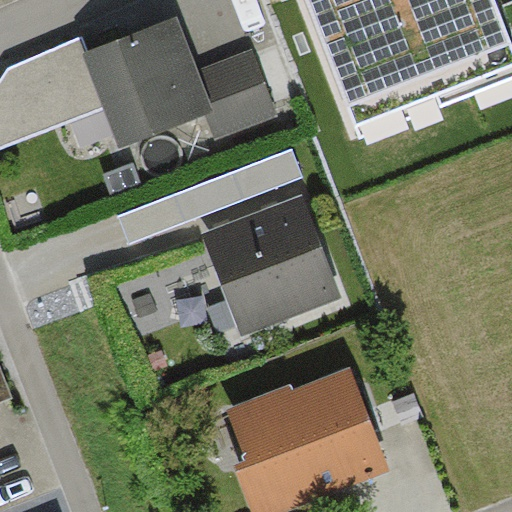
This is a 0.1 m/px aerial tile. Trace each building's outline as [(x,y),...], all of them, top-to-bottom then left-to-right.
[(511,40),(511,34),(498,0),(307,0),(347,99),(395,81),(407,111),(474,84),(464,59),(511,40)] [(175,27),(90,60),(82,42),(10,70),(0,84),(0,140),(107,100),(123,141),(206,110),(217,139),(278,115),(255,57),(196,80),(175,27)] [(304,180),(293,151),(118,216),(129,245),(304,180)] [(333,292),(301,206),(214,239),(247,325),(333,292)] [(0,406),(14,401),(0,367),(0,406)] [(263,511),(382,465),(348,378),(290,401),(286,396),(238,415),(256,460),(243,465),(261,511),(263,511)]
